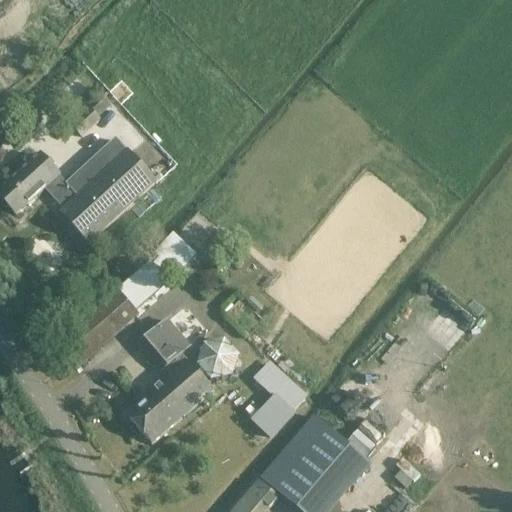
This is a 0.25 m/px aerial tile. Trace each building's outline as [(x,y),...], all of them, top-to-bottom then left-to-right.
[(29,0),(20,0),(4,14),(38,52),(53,39),(29,12),(35,7),(29,0)] [(0,84),(2,86),(28,62),(0,31),(0,84)] [(97,122),(88,112),(71,127),(80,137),(97,122)] [(87,243),(153,183),(114,140),(65,184),(40,156),(0,191),(0,199),(14,215),(42,190),(62,212),(60,213),(87,243)] [(126,328),(105,304),(56,347),(77,371),(126,328)] [(124,415),(151,447),(214,392),(187,361),(195,354),(165,322),(138,346),(166,379),(124,415)] [(200,349),(194,368),(207,383),(226,379),(233,360),(220,345),(200,349)] [(304,401),(269,365),(255,380),(278,402),(255,425),(269,439),(293,415),(292,413),(304,401)] [(336,435),(314,417),(260,480),(282,498),(336,435)] [(336,435),(282,498),(297,511),(325,511),(368,462),(336,435)] [(232,511),(269,511),(279,501),(260,483),(232,511)]
